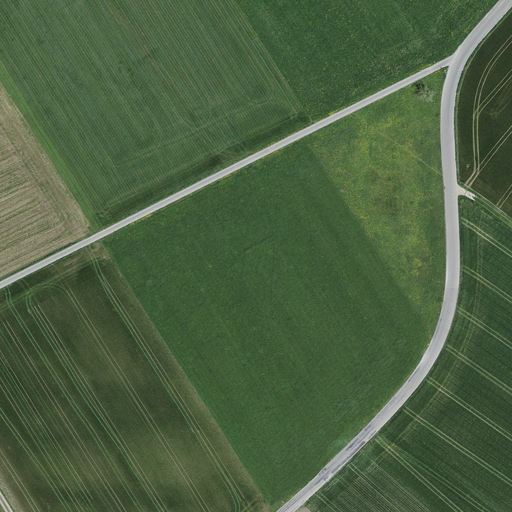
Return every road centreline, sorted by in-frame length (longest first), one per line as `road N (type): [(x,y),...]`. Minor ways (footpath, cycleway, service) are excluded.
road 1 (unclassified): [(510,0),(451,79),(454,279),(441,338),(404,397),(289,511)]
road 2 (track): [(459,61),(0,287)]
